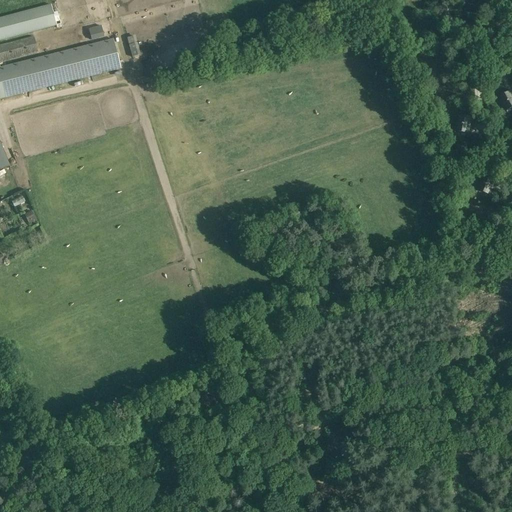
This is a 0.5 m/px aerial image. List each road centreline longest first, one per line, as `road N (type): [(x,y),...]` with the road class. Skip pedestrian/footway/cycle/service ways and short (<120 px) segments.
road 1 (track): [(511,248),(259,322),(247,331),(237,375),(37,455)]
road 2 (track): [(511,437),(247,511)]
road 3 (track): [(511,224),(444,0)]
road 4 (track): [(305,511),(209,382)]
